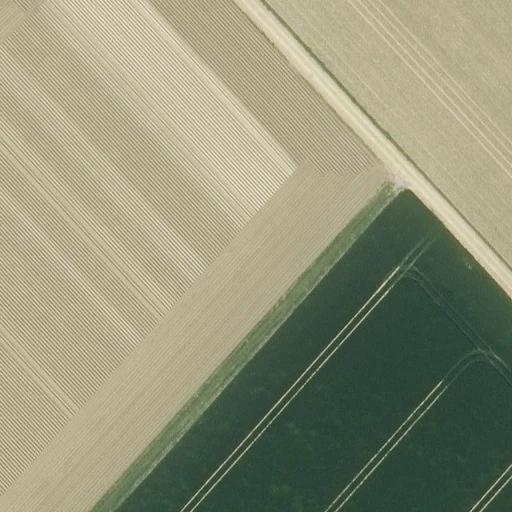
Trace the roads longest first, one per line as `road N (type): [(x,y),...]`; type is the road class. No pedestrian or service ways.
road 1 (track): [(407,175),(104,511)]
road 2 (track): [(511,289),(245,0)]
